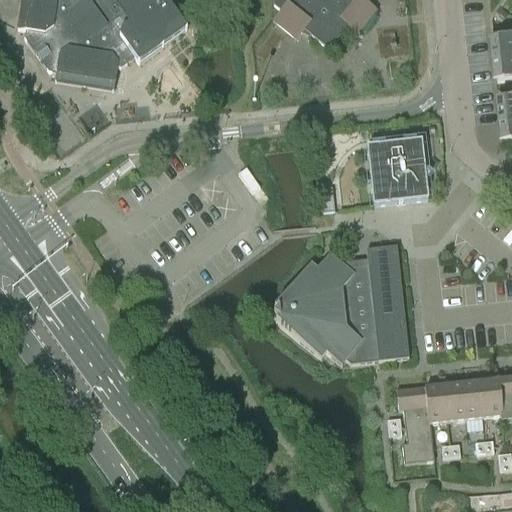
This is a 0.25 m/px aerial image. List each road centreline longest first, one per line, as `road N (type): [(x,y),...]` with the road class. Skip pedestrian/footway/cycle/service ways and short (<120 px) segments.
road 1 (secondary): [(198,511),(22,250)]
road 2 (secondary): [(0,315),(137,511)]
road 3 (residential): [(456,86),(464,150),(511,191)]
